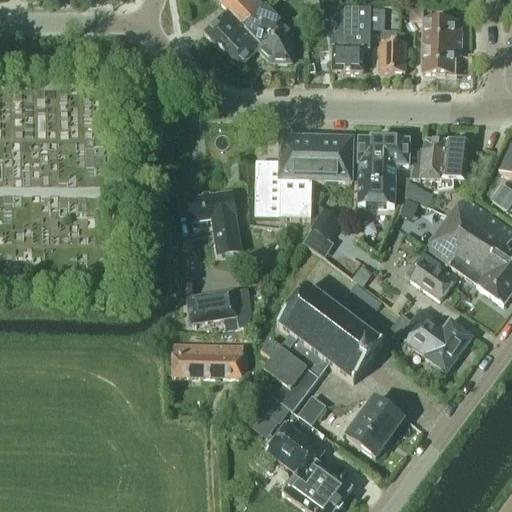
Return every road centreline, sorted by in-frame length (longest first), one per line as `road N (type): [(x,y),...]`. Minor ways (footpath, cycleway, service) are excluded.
road 1 (tertiary): [(491,108),(245,108),(195,86),(156,33)]
road 2 (residential): [(385,511),(511,342)]
road 3 (tertiary): [(156,33),(103,23),(0,23)]
